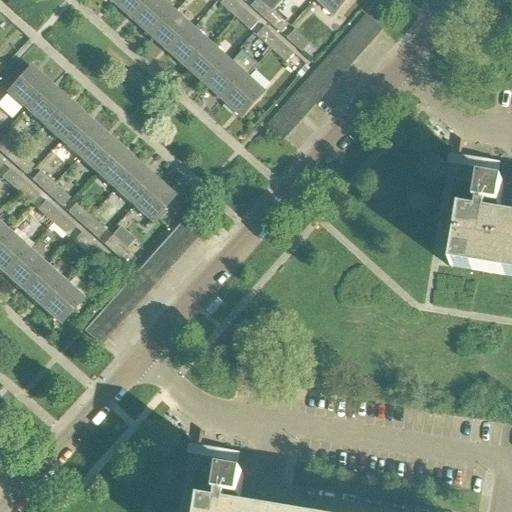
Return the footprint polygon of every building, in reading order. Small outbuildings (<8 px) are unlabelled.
[(116,8),(117,8),(124,0),(107,0),(110,2),(111,2),(116,7),(116,8)] [(134,24),(135,24),(156,0),(124,0),(117,8),(128,18),(129,18),(134,23),(134,24)] [(152,40),(153,40),(176,14),(160,0),(156,0),(135,24),(146,34),(152,39),(152,40)] [(226,0),(221,6),(236,19),(244,10),(232,0),(226,0)] [(259,0),(251,9),(266,22),(274,13),(259,0)] [(317,0),(316,2),(334,18),(350,0),(317,0)] [(244,10),(236,19),(251,32),(259,24),(244,10)] [(274,13),(266,22),(281,35),(289,26),(274,13)] [(170,56),(171,56),(194,30),(176,14),(153,40),(164,50),(170,55),(170,56)] [(367,16),(359,25),(376,40),(384,31),(367,16)] [(359,25),(352,33),(368,48),(376,40),(359,25)] [(257,38),(272,51),(280,42),(265,29),(257,38)] [(188,72),(212,46),(194,30),(171,56),(182,67),(182,66),(188,71),(188,72)] [(287,41),(302,54),(310,45),(295,32),(287,41)] [(352,33),(344,42),(361,57),(368,48),(352,33)] [(280,42),(272,51),(287,65),(295,56),(280,42)] [(344,42),(336,51),(353,65),(361,57),(344,42)] [(206,88),(230,62),(212,46),(188,72),(200,83),(200,82),(206,87),(206,88)] [(336,51),(329,59),(346,74),(353,65),(336,51)] [(329,59),(321,68),(338,82),(346,74),(329,59)] [(224,104),(248,78),(230,62),(206,88),(218,99),(218,98),(224,104)] [(321,68),(314,76),(330,91),(338,82),(321,68)] [(6,95),(25,111),(48,85),(37,75),(36,75),(29,69),(6,95)] [(314,76),(306,85),(323,100),(330,91),(314,76)] [(248,78),(224,104),(236,115),(236,114),(243,120),(266,94),(248,78)] [(25,111),(42,127),(66,101),(55,91),(54,91),(48,86),(49,86),(48,85),(25,111)] [(306,85),(298,93),(315,108),(323,100),(306,85)] [(298,93),(291,102),(307,117),(315,108),(298,93)] [(42,127),(60,143),(84,117),(73,107),(72,107),(66,102),(67,102),(66,101),(42,127)] [(291,102),(283,110),(300,125),(307,117),(291,102)] [(283,110),(275,119),(292,134),(300,125),(283,110)] [(60,143),(78,159),(102,133),(90,123),(84,118),(85,118),(84,117),(60,143)] [(292,134),(275,119),(268,127),(285,142),(292,134)] [(78,159),(96,175),(120,149),(108,139),(102,134),(103,134),(102,133),(78,159)] [(0,144),(0,153),(10,163),(18,154),(3,141),(0,144)] [(96,175),(114,191),(138,165),(126,155),(120,150),(121,150),(120,149),(96,175)] [(18,154),(10,163),(25,176),(33,167),(18,154)] [(114,191),(132,207),(155,181),(144,171),(138,166),(138,165),(114,191)] [(1,179),(16,193),(24,184),(9,170),(1,179)] [(31,182),(46,195),(54,186),(39,173),(31,182)] [(155,181),(132,207),(150,224),(170,202),(174,198),(162,187),(156,182),(155,181)] [(511,222),(499,220),(504,187),(487,184),(480,183),(479,188),(456,184),(452,209),(460,212),(454,249),(451,269),(478,274),(511,279),(511,222)] [(24,184),(16,193),(31,206),(39,197),(24,184)] [(54,186),(46,195),(61,209),(69,200),(54,186)] [(37,211),(52,225),(60,216),(45,202),(37,211)] [(67,214),(82,227),(90,219),(75,205),(67,214)] [(60,216),(52,225),(67,238),(75,229),(60,216)] [(90,219),(82,227),(97,241),(105,232),(90,219)] [(183,222),(175,231),(192,246),(199,237),(183,222)] [(0,246),(10,236),(0,226),(0,246)] [(175,231),(167,239),(184,254),(192,246),(175,231)] [(73,243),(88,257),(96,248),(81,234),(73,243)] [(4,277),(4,278),(28,252),(10,236),(0,246),(0,273),(4,277)] [(103,246),(118,260),(126,251),(111,237),(103,246)] [(167,239),(160,248),(177,263),(184,254),(167,239)] [(96,248),(88,257),(103,270),(111,261),(96,248)] [(160,248),(152,256),(169,271),(177,263),(160,248)] [(22,293),(22,294),(46,268),(28,252),(4,278),(16,288),(22,293)] [(152,256),(145,265),(161,280),(169,271),(152,256)] [(145,265),(137,273),(154,288),(161,280),(145,265)] [(40,309),(40,310),(64,283),(46,268),(22,294),(34,304),(40,309)] [(137,273),(129,282),(146,297),(154,288),(137,273)] [(129,282),(122,290),(138,305),(146,297),(129,282)] [(64,283),(40,310),(52,320),(59,326),(82,300),(64,283)] [(122,290),(114,299),(131,314),(138,305),(122,290)] [(114,299),(106,307),(123,322),(131,314),(114,299)] [(106,307),(99,316),(115,331),(123,322),(106,307)] [(99,316),(91,324),(108,339),(115,331),(99,316)] [(108,339),(91,324),(83,333),(100,348),(108,339)] [(0,433),(0,449),(5,454),(13,445),(0,433)] [(248,511),(240,510),(245,478),(228,475),(221,474),(220,478),(197,475),(193,499),(201,503),(199,511),(248,511)]
